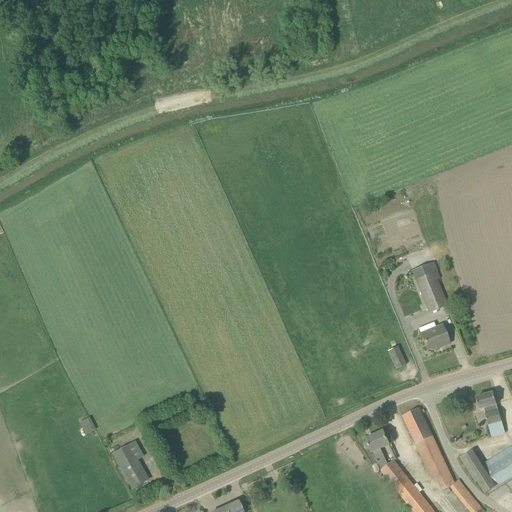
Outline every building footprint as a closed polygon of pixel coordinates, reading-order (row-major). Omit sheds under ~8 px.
[(429,313),(447,306),(436,279),(418,286),(429,313)] [(450,344),(442,325),(436,328),(433,323),(419,329),(421,334),(427,351),(437,347),(438,349),(450,344)] [(388,351),(396,370),(406,365),(398,347),(388,351)] [(497,405),(496,404),(493,393),(476,398),(479,410),(484,409),(486,414),(485,415),(489,426),(502,422),(499,411),(496,412),(494,406),(497,405)] [(403,416),(417,445),(433,438),(419,409),(403,416)] [(80,423),(86,435),(96,430),(90,418),(80,423)] [(502,422),(489,426),(492,437),(505,433),(502,422)] [(390,445),(383,432),(365,440),(372,453),(373,453),(381,471),(388,465),(381,449),(390,445)] [(168,444),(171,438),(164,435),(161,441),(168,444)] [(417,445),(433,480),(449,473),(433,438),(417,445)] [(147,480),(142,471),(128,445),(113,454),(132,488),(147,480)] [(511,446),(482,466),(496,487),(511,476),(511,446)] [(496,487),(482,466),(473,452),(460,459),(476,483),(478,482),(485,494),(496,487)] [(381,471),(413,511),(434,511),(394,461),(388,465),(381,471)] [(483,511),(458,480),(451,487),(470,511),(483,511)] [(243,511),(239,502),(216,511),(243,511)]
